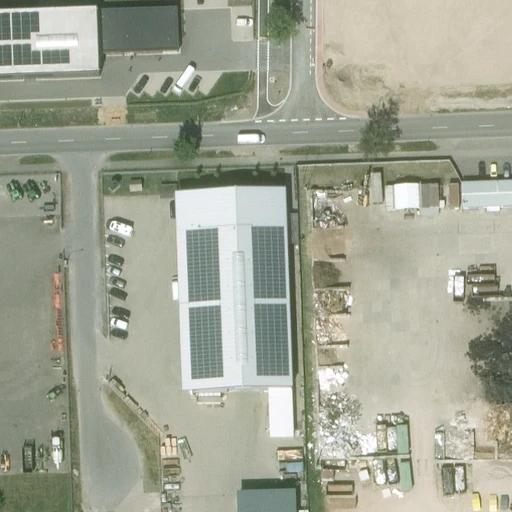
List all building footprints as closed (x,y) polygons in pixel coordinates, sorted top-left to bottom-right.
[(0,17),(0,82),(100,79),(99,57),(178,54),(177,11),(0,17)] [(511,184),(462,187),(463,211),(511,209),(511,184)] [(436,188),(418,189),(420,219),(438,218),(436,188)] [(177,197),(184,397),(292,393),(284,193),(177,197)] [(295,511),(295,496),(239,497),(239,511),(295,511)]
